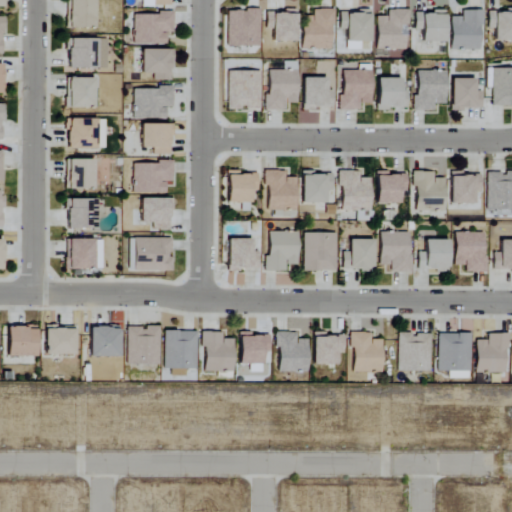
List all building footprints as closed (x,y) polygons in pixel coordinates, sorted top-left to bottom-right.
[(93,29),(93,0),(65,0),(65,28),(93,29)] [(487,29),(493,28),(494,41),(511,40),(511,8),(505,9),(506,11),(487,11),(487,29)] [(332,9),(312,9),(312,17),(301,16),(301,48),(331,49),(332,9)] [(226,10),(226,46),(259,46),(259,10),(226,10)] [(375,16),(375,49),(406,49),(406,10),(386,10),(386,16),(375,16)] [(450,49),(480,49),(480,10),(461,10),(461,16),(449,16),(450,49)] [(296,13),(265,12),(265,29),(271,29),(271,41),(296,42),(296,13)] [(445,42),(444,12),(413,13),(413,30),(421,30),(421,42),(445,42)] [(172,32),(172,13),(132,14),(133,44),(165,44),(165,33),(172,32)] [(65,68),(105,69),(105,39),(66,38),(65,68)] [(152,80),(170,80),(171,49),(141,49),(140,73),(152,73),(152,80)] [(263,110),(284,110),(284,103),(296,103),(296,61),(281,62),(281,70),(267,70),(267,95),(263,95),(263,110)] [(490,106),(511,106),(511,68),(491,68),(490,106)] [(340,71),(341,96),(337,96),(337,111),(358,110),(358,104),(370,104),(370,71),(340,71)] [(414,71),(413,111),(432,111),(433,104),(444,104),(445,71),(414,71)] [(226,110),(258,110),(259,72),(226,72),(226,110)] [(65,108),(97,108),(97,78),(65,78),(65,108)] [(301,109),(325,109),(325,78),(301,78),(301,109)] [(405,91),(400,91),(400,78),(375,78),(376,109),(406,109),(405,91)] [(474,79),(450,78),(450,109),(480,109),(480,92),(474,91),(474,79)] [(132,88),(132,118),(165,119),(165,107),(171,107),(172,88),(132,88)] [(103,149),(103,119),(65,118),(65,149),(103,149)] [(151,154),(170,154),(170,124),(140,123),(139,147),(151,148),(151,154)] [(92,159),(64,160),(64,189),(93,189),(92,159)] [(172,181),(171,162),(131,163),(132,194),(164,193),(164,181),(172,181)] [(296,177),(284,177),(284,171),(263,170),(262,186),(266,186),(266,210),(295,211),(296,177)] [(358,178),(358,172),(337,171),(336,187),(341,187),(340,210),(369,211),(370,178),(358,178)] [(486,173),(485,209),(511,209),(511,171),(505,171),(505,173),(486,173)] [(256,173),(226,172),(226,203),(250,203),(250,191),(256,191),(256,173)] [(414,211),(444,211),(444,178),(432,178),(432,172),(411,172),(411,187),(415,187),(414,211)] [(449,203),(473,204),(473,192),(479,192),(480,173),(450,172),(449,203)] [(332,173),(301,173),(301,203),(331,204),(332,173)] [(405,173),(375,173),(375,204),(399,204),(400,192),(405,192),(405,173)] [(65,229),(95,229),(96,199),(65,199),(65,229)] [(139,223),(151,223),(151,230),(169,230),(169,199),(139,199),(139,223)] [(263,271),(284,271),(284,265),(297,265),(296,232),(266,232),(267,255),(263,256),(263,271)] [(452,266),(464,266),(464,272),(483,273),(483,233),(453,232),(452,266)] [(301,271),(334,271),(335,233),(301,233),(301,271)] [(377,265),(389,266),(389,272),(409,273),(410,234),(378,233),(377,265)] [(128,272),(170,271),(170,238),(128,239),(128,272)] [(101,240),(64,239),(64,269),(101,269),(101,240)] [(226,270),(256,270),(257,252),(248,252),(248,239),(226,239),(226,270)] [(447,271),(448,240),(424,239),(423,252),(416,252),(416,270),(447,271)] [(341,269),(372,270),(372,240),(348,240),(347,252),(341,252),(341,269)] [(511,270),(511,240),(499,240),(498,252),(492,252),(491,271),(511,270)] [(5,327),(7,357),(36,356),(35,326),(5,327)] [(158,327),(145,326),(145,328),(126,328),(125,365),(158,366),(158,327)] [(44,355),(73,356),(74,328),(44,327),(44,355)] [(89,327),(89,356),(118,357),(119,327),(89,327)] [(196,332),(163,331),(162,369),(170,369),(170,376),(185,377),(185,369),(195,370),(196,332)] [(233,339),(221,339),(221,332),(202,332),(202,372),(233,372),(233,339)] [(277,348),(278,372),(307,372),(307,340),(295,340),(295,332),(273,333),(274,348),(277,348)] [(312,365),(336,365),(336,353),(343,353),(342,335),(324,336),(324,332),(312,333),(312,365)] [(369,339),(370,333),(351,333),(350,372),(381,373),(382,340),(369,339)] [(397,371),(429,372),(430,335),(410,334),(410,333),(397,333),(397,371)] [(238,364),(262,365),(262,353),(268,353),(268,334),(239,334),(238,364)] [(437,334),(437,371),(448,371),(448,379),(470,379),(470,334),(437,334)] [(475,341),(475,374),(506,373),(505,334),(486,334),(486,341),(475,341)]
